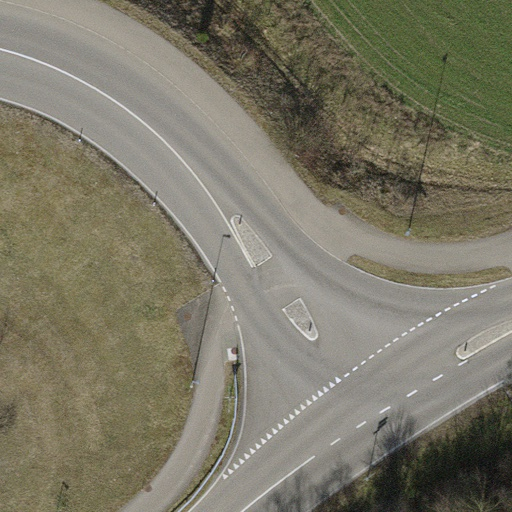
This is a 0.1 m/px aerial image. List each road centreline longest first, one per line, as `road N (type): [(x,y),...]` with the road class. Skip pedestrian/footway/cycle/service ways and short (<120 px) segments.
road 1 (unclassified): [(382,408),(148,128),(70,75),(0,50)]
road 2 (unclassified): [(382,408),(309,433),(213,511)]
road 3 (unclassified): [(382,408),(511,325)]
road 4 (unclassified): [(273,511),(336,462),(382,408)]
